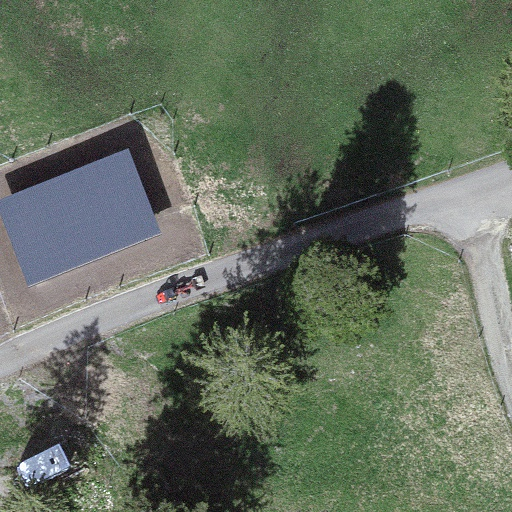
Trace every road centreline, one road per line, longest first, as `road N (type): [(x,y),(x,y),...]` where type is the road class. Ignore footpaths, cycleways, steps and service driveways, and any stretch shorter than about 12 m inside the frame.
road 1 (unclassified): [(511,178),(223,275),(0,362)]
road 2 (track): [(511,374),(464,194)]
